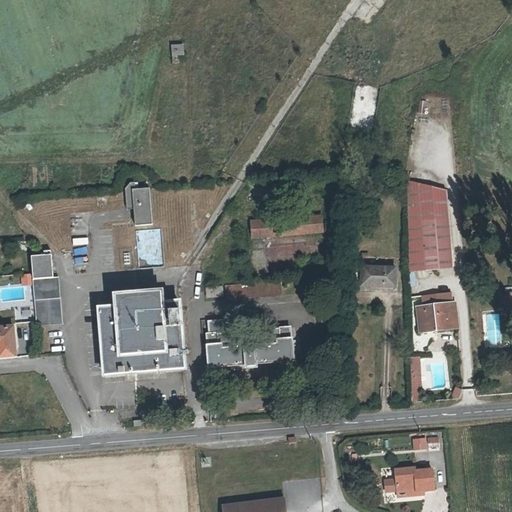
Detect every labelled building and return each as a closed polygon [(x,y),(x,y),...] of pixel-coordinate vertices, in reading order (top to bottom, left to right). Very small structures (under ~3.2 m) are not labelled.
[(171,46),(171,56),(177,55),(185,54),(185,46),(171,46)] [(347,82),(364,83),(364,74),(348,73),(347,82)] [(410,274),(455,270),(448,190),(409,181),(410,274)] [(137,203),(137,211),(138,227),(157,226),(154,189),(140,190),(140,183),(134,183),(129,189),(129,191),(129,203),(137,203)] [(324,219),(254,224),(256,239),(325,234),(324,219)] [(138,264),(161,263),(159,229),(136,230),(138,264)] [(35,280),(55,279),(54,250),(45,251),(46,256),(32,256),(34,273),(35,280)] [(393,268),(361,268),(361,287),(394,286),(393,268)] [(21,274),(20,285),(28,285),(29,274),(21,274)] [(35,280),(38,327),(62,325),(60,278),(55,279),(35,280)] [(284,282),(229,285),(230,300),(285,297),(284,282)] [(223,289),(211,289),(211,298),(224,298),(223,289)] [(119,307),(102,308),(106,376),(183,370),(185,370),(182,304),(165,305),(164,293),(118,296),(119,307)] [(453,303),(415,307),(418,332),(456,328),(453,303)] [(206,368),(242,366),(243,369),(251,369),(251,366),(289,363),(287,332),(284,331),(284,326),(268,327),(268,331),(266,331),(267,350),(227,353),(226,335),(223,335),(223,323),(206,324),(206,335),(204,336),(206,368)] [(14,327),(0,328),(0,346),(16,345),(14,327)] [(16,345),(0,346),(0,356),(17,355),(16,345)] [(409,359),(410,402),(423,402),(423,388),(426,387),(425,372),(431,372),(430,358),(409,359)] [(451,396),(458,399),(462,389),(454,386),(451,396)] [(425,439),(413,440),(414,449),(426,448),(425,439)] [(397,479),(398,490),(423,489),(423,492),(434,491),(433,470),(415,471),(415,469),(397,470),(397,479)] [(398,490),(397,479),(386,480),(386,491),(398,490)] [(216,511),(279,511),(277,499),(216,509),(216,511)]
